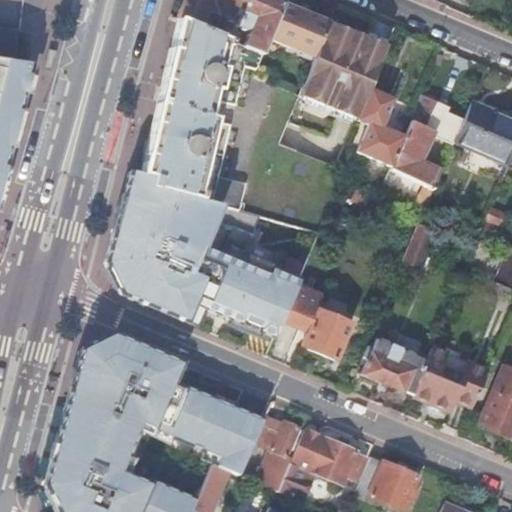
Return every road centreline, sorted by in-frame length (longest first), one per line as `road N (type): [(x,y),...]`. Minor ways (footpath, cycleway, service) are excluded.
road 1 (primary): [(110,0),(35,292)]
road 2 (residential): [(511,483),(259,378)]
road 3 (unclassified): [(259,378),(100,308),(35,292)]
road 4 (primary): [(35,292),(0,434)]
road 5 (residential): [(385,0),(511,53)]
